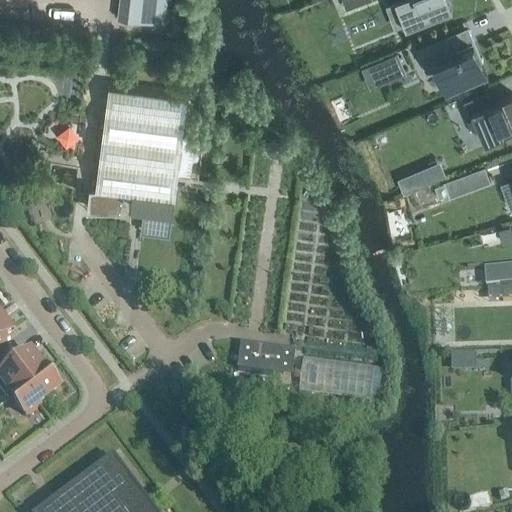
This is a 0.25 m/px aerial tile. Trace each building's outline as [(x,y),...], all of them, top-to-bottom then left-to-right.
[(121,0),(119,24),(159,29),(162,0),(121,0)] [(453,8),(449,0),(395,0),(406,26),(453,8)] [(455,52),(447,34),(416,48),(424,66),(436,61),(447,86),(485,70),(474,44),(455,52)] [(399,50),(381,58),(390,80),(409,72),(399,50)] [(170,232),(188,95),(109,85),(96,188),(89,187),(88,202),(117,206),(116,215),(117,215),(120,191),(133,193),(131,207),(143,208),(141,229),(170,232)] [(486,91),(464,100),(469,113),(472,111),(485,142),(502,135),(503,137),(511,133),(511,93),(509,95),(491,103),(486,91)] [(430,178),(424,163),(398,173),(404,189),(430,178)] [(490,181),(485,166),(458,176),(464,191),(490,181)] [(511,240),(511,234),(509,224),(498,227),(502,243),(511,240)] [(511,286),(511,269),(498,271),(500,287),(511,286)] [(511,287),(502,288),(502,300),(511,299),(511,287)] [(0,348),(16,336),(1,318),(0,318),(0,363),(1,363),(0,362),(0,348)] [(293,382),(298,352),(277,349),(277,353),(242,348),(240,366),(275,370),(273,380),(293,382)] [(46,374),(45,373),(31,355),(8,373),(1,363),(0,363),(0,390),(9,403),(12,400),(46,374)] [(382,374),(302,364),(298,395),(378,406),(382,374)] [(46,372),(45,373),(46,374),(12,400),(26,418),(61,392),(46,372)] [(139,492),(121,468),(96,487),(89,478),(65,496),(68,499),(54,510),(51,506),(43,511),(154,511),(150,507),(147,509),(136,495),(139,492)]
